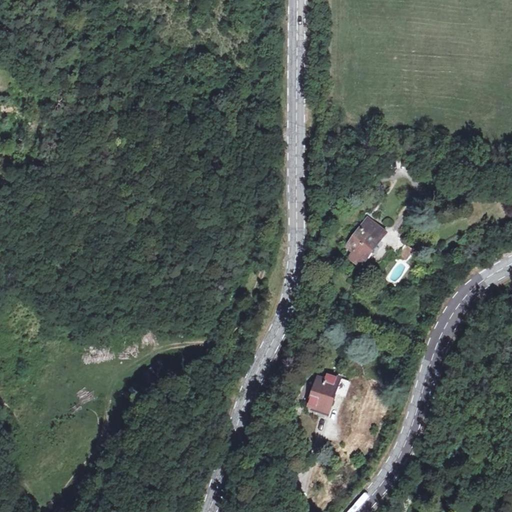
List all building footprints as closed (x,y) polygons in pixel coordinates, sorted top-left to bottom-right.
[(357,264),(363,257),(365,259),(378,242),(375,240),(382,231),(370,223),(345,256),(357,264)] [(399,255),(407,261),(414,251),(406,245),(399,255)] [(310,400),(313,401),(328,407),(340,375),(329,371),(326,378),(320,375),(310,400)] [(346,377),(340,375),(328,407),(333,409),(346,377)] [(331,416),(333,409),(328,407),(313,401),(311,407),(331,416)]
